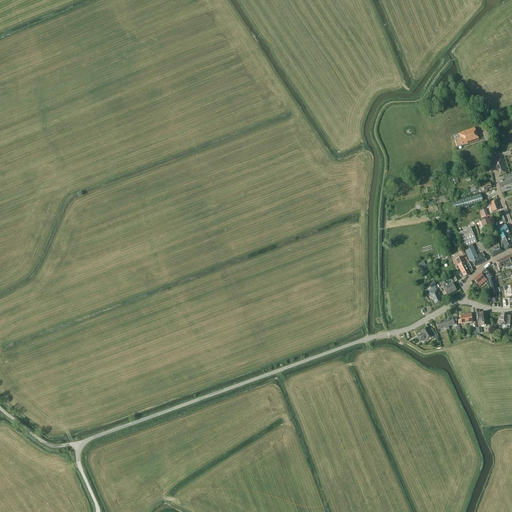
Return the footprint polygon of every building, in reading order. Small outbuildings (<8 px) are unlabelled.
[(460,138),(456,140),(455,140),(457,147),(463,145),(467,144),(478,140),(474,128),(459,133),(459,134),(460,138)] [(499,175),(507,173),(503,159),(495,162),(499,175)] [(511,177),(511,175),(504,178),(506,182),(499,184),(502,193),(511,189),(511,183),(511,182),(511,177)] [(485,184),(485,183),(482,184),(483,185),(479,186),(480,189),(476,190),(470,192),(470,194),(477,193),(481,192),(482,193),(486,191),(486,190),(492,188),(490,183),(485,184)] [(457,211),(483,203),(480,193),(454,200),(457,211)] [(500,209),(496,200),(488,203),(489,205),(488,205),(489,208),(491,208),(493,212),(500,209)] [(482,218),(487,216),(488,216),(486,210),(485,207),(482,209),(479,210),(482,218)] [(491,227),(487,216),(482,218),(482,220),(481,221),(484,230),(491,227)] [(509,233),(505,225),(496,229),(498,233),(498,234),(500,239),(500,240),(503,246),(504,245),(505,248),(511,245),(511,244),(508,234),(509,233)] [(464,249),(469,261),(472,262),(474,267),(486,261),(482,252),(478,255),(478,256),(477,256),(473,248),(472,245),(475,243),(476,243),(471,229),(458,234),(464,249)] [(498,244),(495,239),(491,241),(492,242),(490,243),(492,247),(489,249),(493,256),(502,251),(499,244),(498,244)] [(511,265),(511,263),(511,262),(511,254),(504,258),(496,261),(500,268),(507,265),(508,267),(511,265)] [(455,261),(458,266),(460,271),(461,272),(459,273),(461,278),(463,277),(469,274),(469,273),(472,272),(472,271),(465,256),(455,261)] [(499,292),(497,287),(495,280),(494,281),(493,277),(494,276),(488,268),(482,273),(488,281),(492,294),(499,292)] [(474,279),(479,286),(487,280),(481,273),(474,279)] [(442,299),(433,279),(430,287),(431,289),(428,290),(429,293),(432,299),(433,299),(435,304),(441,301),(440,299),(442,299)] [(452,283),(448,286),(452,293),(456,290),(452,283)] [(452,293),(448,286),(443,289),(447,296),(452,293)] [(479,314),(479,313),(476,314),(477,320),(480,320),(481,326),(487,325),(486,313),(479,314)] [(501,325),(506,325),(506,329),(510,329),(510,316),(507,316),(507,315),(501,314),(500,320),(499,320),(499,328),(501,328),(501,325)] [(455,323),(453,318),(444,320),(446,327),(448,327),(453,325),(454,328),(455,327),(457,332),(459,331),(459,325),(457,325),(456,323),(455,323)] [(446,327),(444,320),(436,323),(438,330),(439,330),(444,328),(445,330),(449,329),(448,327),(446,327)] [(435,333),(431,335),(427,328),(421,331),(423,333),(417,336),(420,341),(425,338),(426,340),(432,336),(434,339),(437,337),(435,333)]
